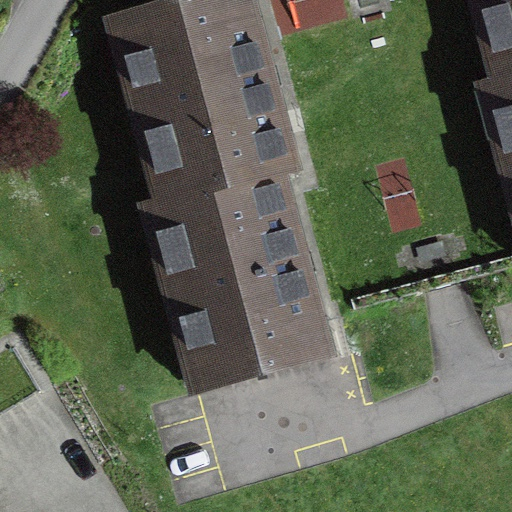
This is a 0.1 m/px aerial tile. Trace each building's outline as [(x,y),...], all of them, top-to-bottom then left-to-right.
[(164,204),(276,174),(290,171),(244,0),(189,0),(115,20),(164,204)] [(511,0),(478,0),(500,83),(511,80),(511,0)] [(511,80),(500,83),(487,87),(511,181),(511,80)] [(276,174),(164,204),(150,207),(199,391),(325,358),(276,174)] [(13,346),(0,353),(0,413),(39,390),(13,346)]
